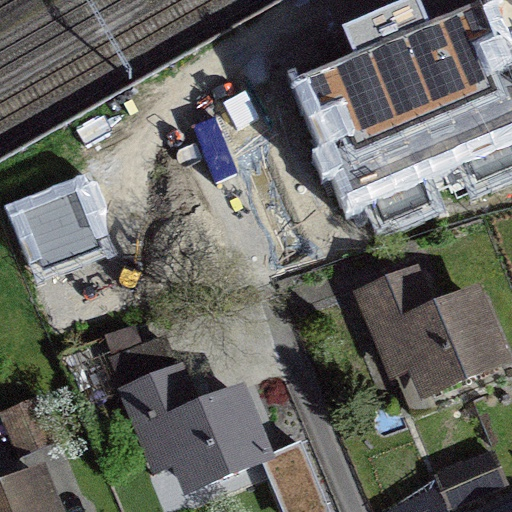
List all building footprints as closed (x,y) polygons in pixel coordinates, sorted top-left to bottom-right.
[(394,48),(301,85),(316,123),(339,114),(351,145),(332,153),(351,202),(511,137),(511,80),(496,87),(483,57),(505,48),(490,10),(394,48)] [(76,188),(20,213),(40,258),(82,239),(96,233),(76,188)] [(409,319),(394,283),(359,298),(377,341),(399,332),(427,398),(496,368),(467,300),(426,317),(424,312),(409,319)] [(114,365),(125,391),(161,376),(173,371),(162,345),(114,365)] [(180,461),(192,490),(261,462),(233,393),(192,410),(190,405),(183,408),(175,411),(161,376),(125,391),(157,471),(180,461)] [(42,414),(11,428),(28,467),(59,454),(42,414)] [(327,511),(330,511),(300,441),(264,456),(288,511),(327,511)] [(503,488),(491,458),(435,481),(447,511),(503,488)] [(0,511),(46,511),(33,478),(0,491),(0,511)]
